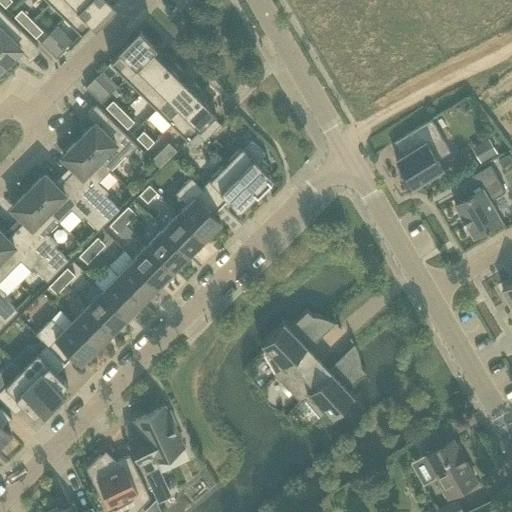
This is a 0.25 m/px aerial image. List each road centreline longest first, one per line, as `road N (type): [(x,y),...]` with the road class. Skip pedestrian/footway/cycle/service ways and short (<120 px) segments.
road 1 (residential): [(0,500),(344,149)]
road 2 (residential): [(511,438),(344,149)]
road 3 (track): [(511,48),(355,132),(344,149)]
road 4 (residential): [(344,149),(257,0)]
road 5 (residential): [(32,113),(146,0)]
